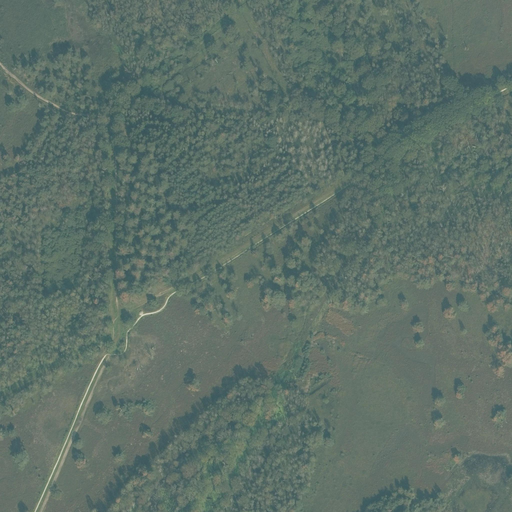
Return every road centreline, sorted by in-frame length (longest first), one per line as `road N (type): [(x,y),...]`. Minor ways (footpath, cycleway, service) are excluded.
road 1 (track): [(116,320),(511,84)]
road 2 (track): [(0,66),(47,104),(114,117),(116,320)]
road 3 (track): [(107,355),(37,511)]
